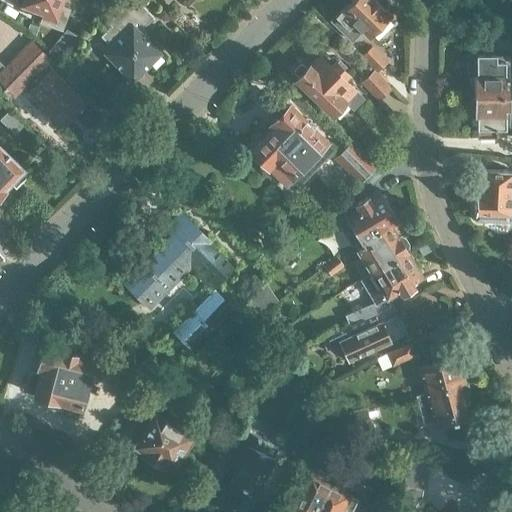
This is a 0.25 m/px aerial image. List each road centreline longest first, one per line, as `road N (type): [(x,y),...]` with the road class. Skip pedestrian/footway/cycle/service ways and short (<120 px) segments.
road 1 (residential): [(0,276),(279,0)]
road 2 (residential): [(511,372),(428,185),(422,0)]
road 3 (residential): [(109,511),(0,433)]
